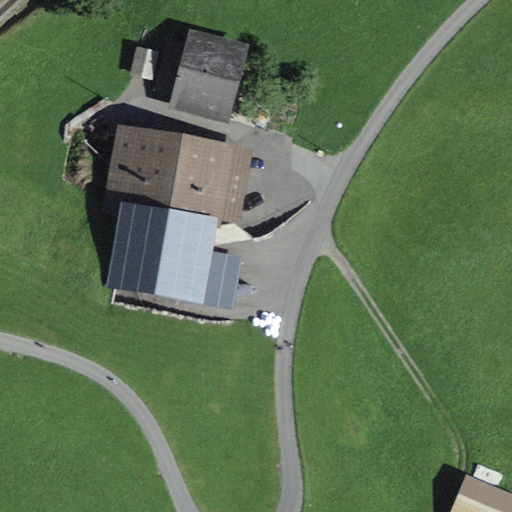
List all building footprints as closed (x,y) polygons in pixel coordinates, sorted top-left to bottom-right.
[(176,97),(173,107),(221,119),(239,52),(191,40),(188,49),(168,44),(155,92),(176,97)] [(66,110),(49,118),(55,132),(73,124),(66,110)] [(125,215),(206,229),(219,155),(138,141),(125,215)] [(245,217),(259,231),(273,217),(259,203),(245,217)] [(454,511),(486,511),(492,498),(466,486),(454,511)] [(511,511),(511,506),(492,498),(486,511),(511,511)]
